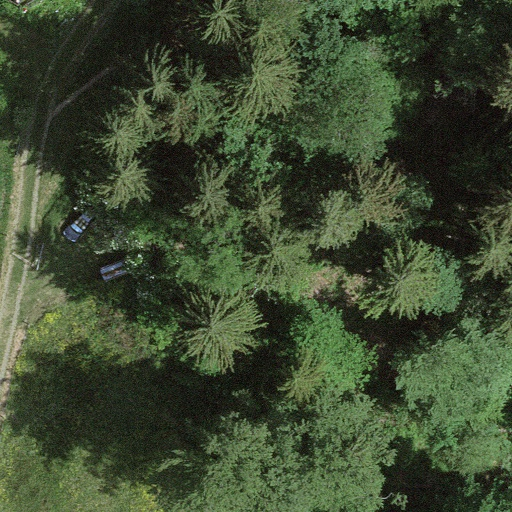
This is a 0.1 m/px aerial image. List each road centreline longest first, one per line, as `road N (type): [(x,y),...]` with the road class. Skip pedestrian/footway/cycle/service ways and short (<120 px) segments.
road 1 (track): [(0,349),(38,121)]
road 2 (track): [(38,121),(58,65),(103,0)]
